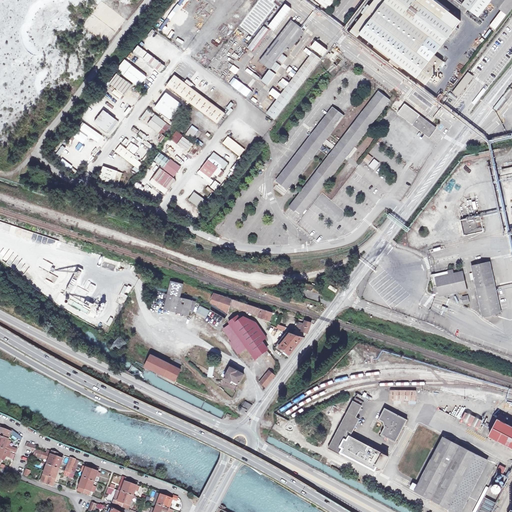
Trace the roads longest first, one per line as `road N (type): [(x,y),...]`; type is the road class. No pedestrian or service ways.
road 1 (tertiary): [(511,74),(259,407)]
road 2 (track): [(0,194),(243,275),(306,274),(369,246),(377,250)]
road 3 (trunk): [(0,334),(342,511)]
road 4 (primary): [(231,433),(0,314)]
road 5 (primary): [(0,345),(114,406),(176,416),(227,442)]
road 6 (unclassified): [(0,420),(179,495),(191,511)]
road 7 (secondary): [(383,511),(251,439)]
road 8 (secondary): [(248,451),(366,511)]
